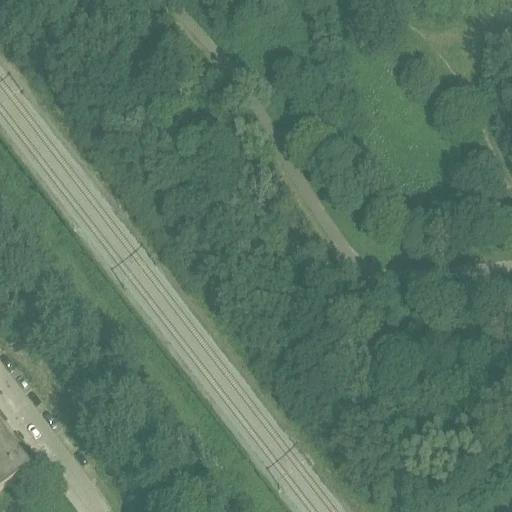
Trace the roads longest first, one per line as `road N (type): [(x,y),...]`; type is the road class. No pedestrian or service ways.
road 1 (track): [(511,266),(389,278),(362,268),(226,60),(166,0)]
road 2 (residential): [(0,371),(98,511)]
